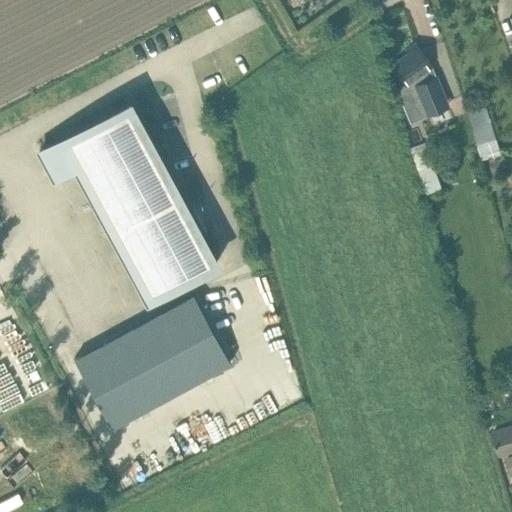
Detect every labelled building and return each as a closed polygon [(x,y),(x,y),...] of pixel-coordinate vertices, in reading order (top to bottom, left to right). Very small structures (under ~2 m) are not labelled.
[(433,62),(431,64),(417,45),(391,64),(404,82),(394,89),(415,119),(452,93),(436,71),(439,69),(433,62)] [(66,161),(141,297),(209,260),(120,96),(30,145),(45,172),(66,161)] [(486,100),(467,106),(483,161),(502,155),(486,100)] [(424,143),(409,148),(426,194),(441,189),(424,143)] [(0,337),(15,331),(6,310),(5,311),(0,299),(0,337)] [(196,309),(77,374),(114,442),(234,378),(196,309)] [(27,337),(0,343),(0,369),(33,361),(27,337)] [(503,453),(511,450),(511,425),(496,430),(503,453)]
